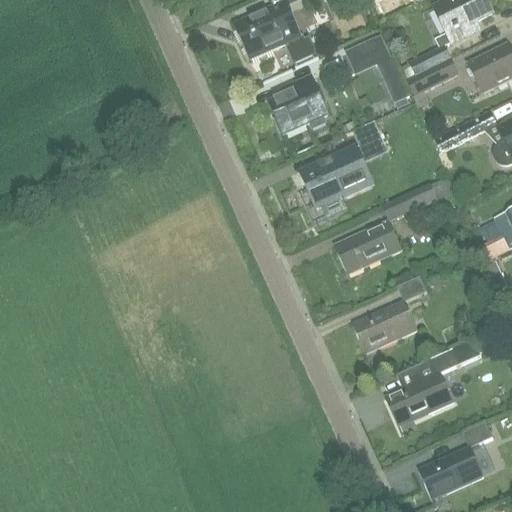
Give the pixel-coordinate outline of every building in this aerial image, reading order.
[(299,37),(286,8),(304,0),(269,0),(273,9),(256,16),(258,21),(236,31),(249,61),(286,45),(288,48),(286,49),(294,67),(295,66),(297,69),(314,61),(313,58),(316,56),(308,38),(304,40),(302,36),(299,37)] [(384,20),(414,5),(411,0),(377,0),(375,1),(384,20)] [(409,66),(400,70),(406,83),(450,62),(450,61),(451,61),(445,49),(452,45),(453,46),(479,33),(474,21),(491,13),(484,0),(457,0),(436,11),(447,35),(435,42),(439,50),(408,65),(409,66)] [(355,77),(391,60),(380,37),(344,53),(355,77)] [(483,98),(511,83),(511,56),(508,49),(468,69),(483,98)] [(450,62),(406,83),(414,99),(414,100),(419,111),(429,105),(424,94),(458,78),(450,62)] [(326,125),(323,119),(328,117),(310,79),(284,91),(286,97),(269,105),(277,123),(275,124),(280,136),(282,135),(284,137),(310,125),(313,132),(326,125)] [(489,115),(433,143),(439,156),(484,133),(496,146),(495,149),(493,152),(493,156),(493,160),(495,163),(497,165),(501,168),(504,169),(507,168),(510,168),(511,166),(511,122),(509,124),(507,121),(497,129),(489,115)] [(367,161),(380,157),(373,133),(360,137),(367,161)] [(338,154),(332,143),(323,147),(330,161),(301,174),(317,211),(372,186),(355,147),(338,154)] [(437,202),(448,197),(442,182),(430,188),(430,187),(409,196),(410,198),(383,210),(389,224),(390,225),(404,219),(406,223),(419,218),(417,213),(437,203),(437,202)] [(508,248),(511,246),(511,211),(494,220),(508,248)] [(390,225),(389,224),(334,248),(347,278),(402,253),(390,225)] [(501,304),(511,299),(496,263),(486,268),(501,304)] [(404,305),(427,294),(421,279),(398,290),(404,305)] [(403,315),(399,307),(353,328),(366,357),(418,334),(409,312),(403,315)] [(414,423),(453,405),(440,377),(480,358),(474,343),(429,363),(436,378),(385,401),(397,426),(412,419),(414,423)] [(469,451),(493,440),(486,426),(463,436),(469,451)] [(469,461),(465,452),(418,473),(430,499),(445,492),(446,496),(483,479),(474,459),(469,461)]
